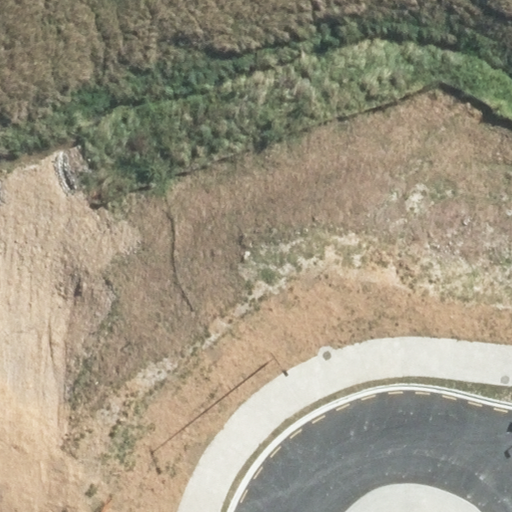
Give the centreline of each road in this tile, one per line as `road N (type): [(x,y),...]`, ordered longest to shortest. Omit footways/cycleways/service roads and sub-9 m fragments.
road 1 (unknown): [(316,469),(0,111)]
road 2 (tertiary): [(280,511),(299,482),(338,452),(385,435),(435,434),(482,448)]
